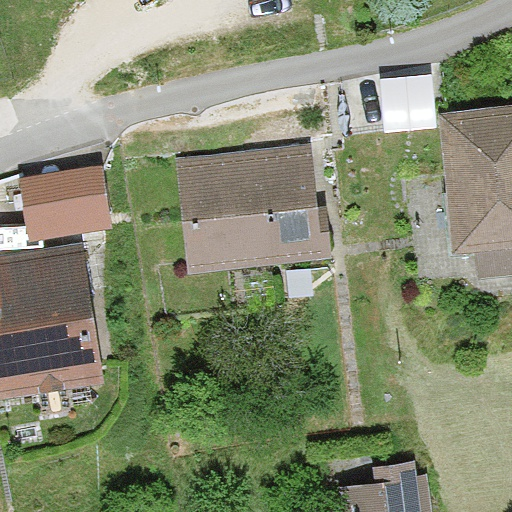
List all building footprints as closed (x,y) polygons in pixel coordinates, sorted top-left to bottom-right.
[(384,67),(388,114),(434,111),(431,64),(384,67)] [(511,243),(511,103),(439,112),(455,250),(511,243)] [(174,151),(185,267),(328,254),(318,139),(174,151)] [(103,163),(19,179),(31,241),(115,225),(103,163)] [(0,253),(0,379),(3,400),(109,384),(87,240),(0,253)] [(343,511),(435,511),(427,460),(338,474),(343,511)]
